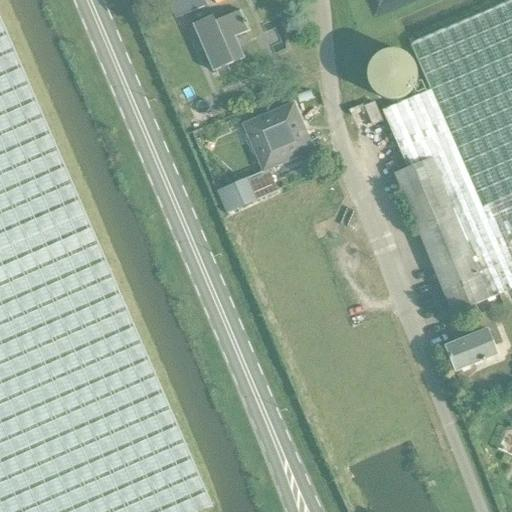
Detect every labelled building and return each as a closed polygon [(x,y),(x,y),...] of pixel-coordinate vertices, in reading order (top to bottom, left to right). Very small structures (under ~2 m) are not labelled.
[(201,0),(167,0),(175,17),(204,4),(201,0)] [(452,315),(511,290),(511,1),(411,45),(431,91),(383,111),(407,169),(394,175),(452,315)] [(213,72),(244,59),(234,38),(249,31),(240,11),(214,23),(212,17),(193,26),(213,72)] [(0,511),(197,511),(212,506),(0,17),(0,511)] [(172,24),(157,31),(161,39),(176,32),(172,24)] [(383,124),(374,103),(364,107),(373,128),(383,124)] [(292,106),(245,126),(263,171),(311,150),(292,106)] [(201,117),(191,121),(194,130),(204,126),(201,117)] [(248,180),(218,193),(226,213),(256,201),(248,180)] [(455,372),(497,356),(493,347),(503,343),(490,312),(470,320),(476,336),(446,347),(455,372)]
